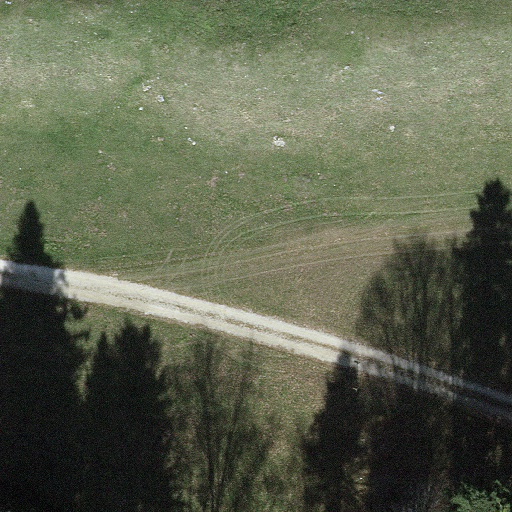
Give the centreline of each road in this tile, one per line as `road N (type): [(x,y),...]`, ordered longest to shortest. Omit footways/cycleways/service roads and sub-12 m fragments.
road 1 (track): [(0,273),(311,343),(511,410)]
road 2 (track): [(86,287),(328,248),(511,230)]
